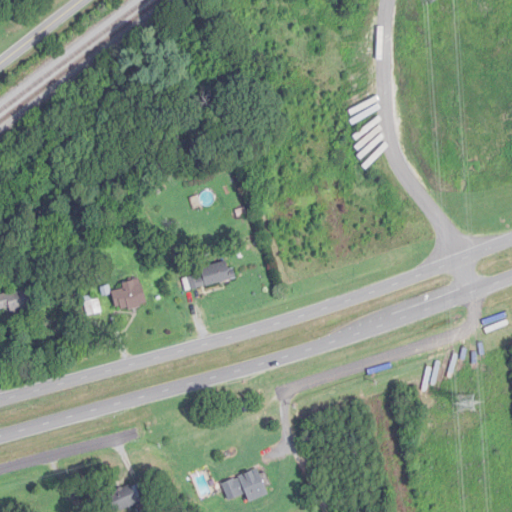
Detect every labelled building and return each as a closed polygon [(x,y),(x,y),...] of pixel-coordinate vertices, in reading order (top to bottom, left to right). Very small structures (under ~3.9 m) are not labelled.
[(201,267),(202,275),(185,278),(187,289),(236,279),(232,261),(201,267)] [(114,291),(116,310),(146,307),(143,280),(123,282),(124,290),(114,291)] [(0,312),(36,304),(33,288),(0,295),(0,312)] [(89,316),(102,312),(99,300),(86,304),(89,316)] [(269,494),(260,469),(223,483),(230,501),(248,494),(250,501),(269,494)] [(111,508),(140,508),(140,489),(111,489),(111,508)]
